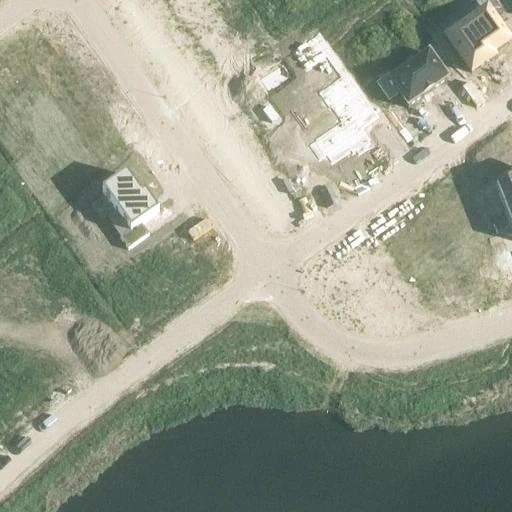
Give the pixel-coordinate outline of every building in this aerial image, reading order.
[(485,13),(447,39),(471,74),(492,59),(490,55),(508,43),(493,21),(503,14),(493,0),(478,0),(477,1),(485,13)] [(314,142),(307,147),(318,163),(325,158),(330,166),(350,153),(352,156),(355,153),(357,157),(368,150),(365,147),(369,144),(366,141),(368,140),(360,129),(377,117),(318,34),(301,46),(302,46),(292,53),(305,73),(325,59),(338,78),(316,94),(328,111),(330,110),(339,122),(313,141),(314,142)] [(8,55),(0,60),(0,82),(31,125),(66,100),(62,94),(67,91),(36,47),(14,63),(8,55)] [(388,78),(377,86),(389,102),(398,95),(406,107),(407,109),(409,108),(409,107),(421,99),(422,99),(433,91),(445,82),(447,81),(446,79),(428,55),(390,81),(388,78)] [(82,114),(55,133),(62,144),(55,148),(69,167),(75,163),(84,176),(116,154),(102,135),(99,137),(82,114)] [(126,176),(102,193),(129,233),(120,240),(128,251),(149,237),(141,226),(158,214),(143,193),(140,196),(126,176)] [(506,186),(495,190),(511,233),(511,182),(506,184),(506,186)] [(429,228),(407,236),(415,255),(414,256),(414,257),(419,255),(428,278),(430,277),(429,275),(439,271),(440,273),(460,265),(457,256),(466,252),(467,255),(487,247),(478,222),(470,226),(463,209),(427,223),(429,228)] [(35,337),(34,338),(55,364),(56,363),(55,363),(65,356),(71,364),(72,366),(73,365),(73,364),(84,356),(85,357),(100,346),(99,345),(110,337),(111,336),(110,335),(91,310),(90,309),(89,310),(53,337),(46,329),(46,330),(35,338),(35,337)] [(19,340),(0,355),(0,404),(6,399),(18,413),(35,399),(32,396),(40,390),(36,385),(48,375),(19,340)]
